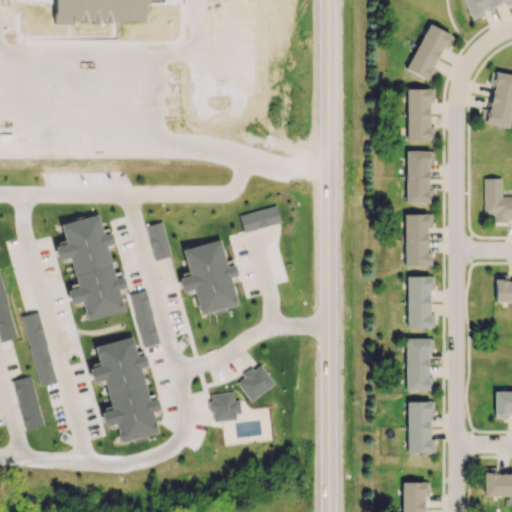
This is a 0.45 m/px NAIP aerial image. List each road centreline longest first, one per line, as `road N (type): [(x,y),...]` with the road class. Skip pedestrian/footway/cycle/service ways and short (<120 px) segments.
road 1 (secondary): [(327,0),(328,511)]
road 2 (secondary): [(337,511),(336,0)]
road 3 (residential): [(456,252),(456,511)]
road 4 (residential): [(456,252),(462,73),(511,28)]
